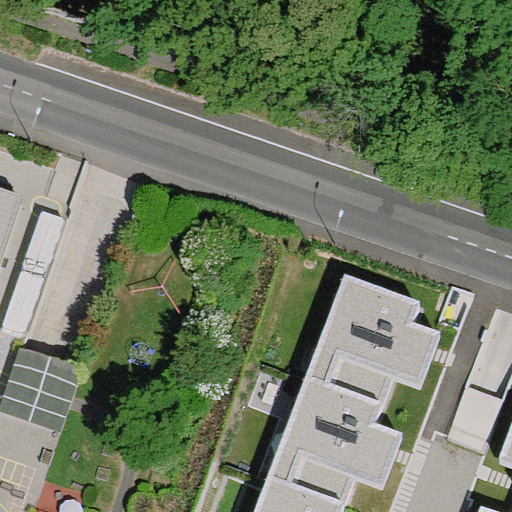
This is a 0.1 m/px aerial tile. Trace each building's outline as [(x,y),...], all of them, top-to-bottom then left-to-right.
[(0,199),(0,308),(35,212),(0,199)] [(352,330),(329,391),(382,412),(393,384),(421,394),(441,343),(412,332),(420,312),(346,284),(331,322),(352,330)] [(375,432),(382,412),(329,391),(308,383),(293,422),(314,430),(291,491),(344,511),(355,483),(383,494),(403,442),(375,432)] [(511,436),(500,466),(511,470),(511,436)] [(343,511),(344,511),(291,491),(270,483),(258,511),(343,511)]
